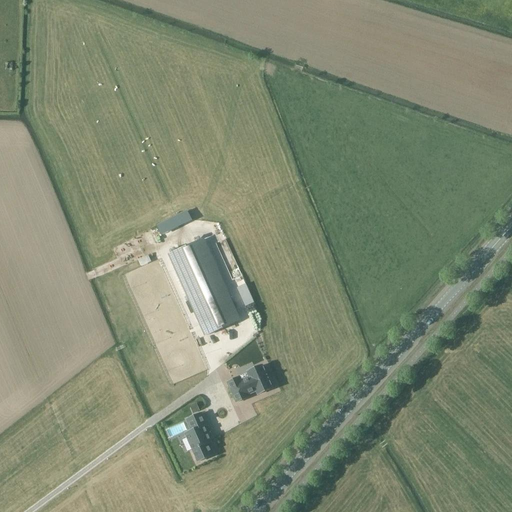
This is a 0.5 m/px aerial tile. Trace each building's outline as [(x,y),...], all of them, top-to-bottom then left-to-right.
[(192,221),(187,211),(156,226),(161,236),(192,221)] [(203,240),(170,255),(206,336),(239,321),(203,240)] [(139,262),(141,266),(151,262),(149,257),(139,262)] [(254,303),(246,284),(237,288),(245,307),(254,303)] [(239,378),(227,383),(236,403),(248,398),(247,394),(256,390),(258,395),(272,388),(262,366),(247,372),(250,378),(241,383),(239,378)] [(201,413),(186,420),(191,431),(185,434),(197,462),(212,456),(207,444),(210,442),(203,427),(206,425),(201,413)]
